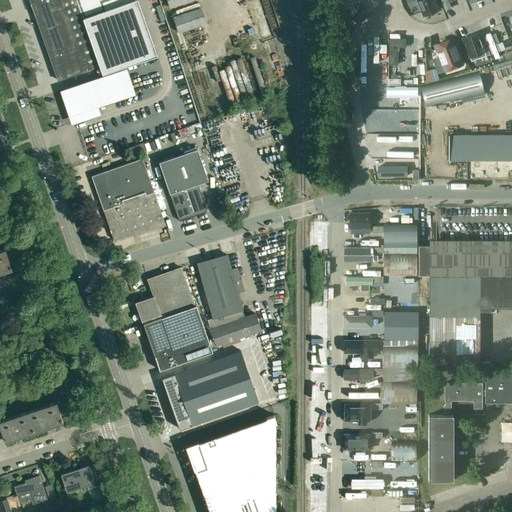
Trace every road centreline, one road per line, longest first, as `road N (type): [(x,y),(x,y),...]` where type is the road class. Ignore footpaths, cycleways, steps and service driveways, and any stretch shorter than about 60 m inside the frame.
road 1 (residential): [(338,200),(335,511)]
road 2 (unclassified): [(338,200),(83,273)]
road 3 (secondary): [(83,273),(0,34)]
road 4 (unknown): [(37,141),(151,100),(166,85),(143,0)]
road 5 (unclassified): [(511,192),(338,200)]
road 6 (secondary): [(136,421),(83,273)]
road 7 (residential): [(0,467),(136,421)]
